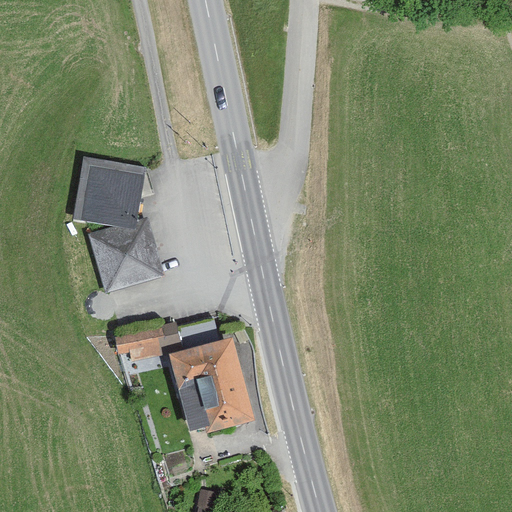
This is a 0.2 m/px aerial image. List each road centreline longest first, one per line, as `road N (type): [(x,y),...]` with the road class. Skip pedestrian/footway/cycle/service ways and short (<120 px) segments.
road 1 (secondary): [(205,0),(318,511)]
road 2 (track): [(139,0),(170,162)]
